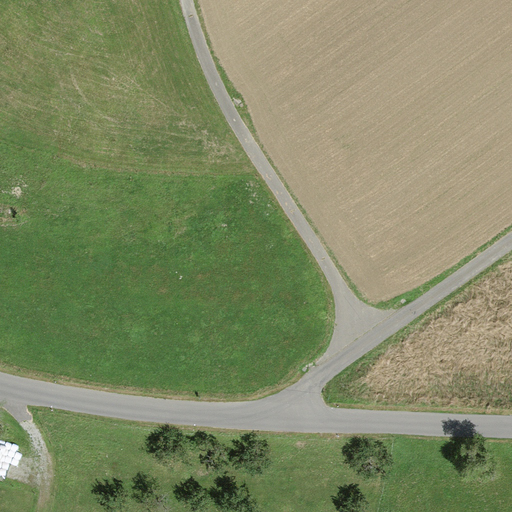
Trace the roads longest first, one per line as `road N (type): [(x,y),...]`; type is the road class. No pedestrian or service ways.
road 1 (tertiary): [(511,426),(152,408),(0,383)]
road 2 (track): [(186,0),(241,129),(370,336)]
road 3 (track): [(511,240),(370,336)]
